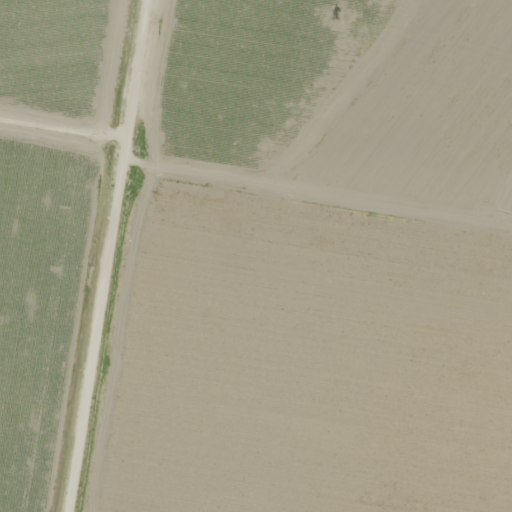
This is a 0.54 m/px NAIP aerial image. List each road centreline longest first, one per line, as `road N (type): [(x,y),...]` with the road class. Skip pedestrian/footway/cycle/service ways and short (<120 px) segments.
road 1 (residential): [(152,0),(73,511)]
road 2 (residential): [(0,114),(131,140)]
